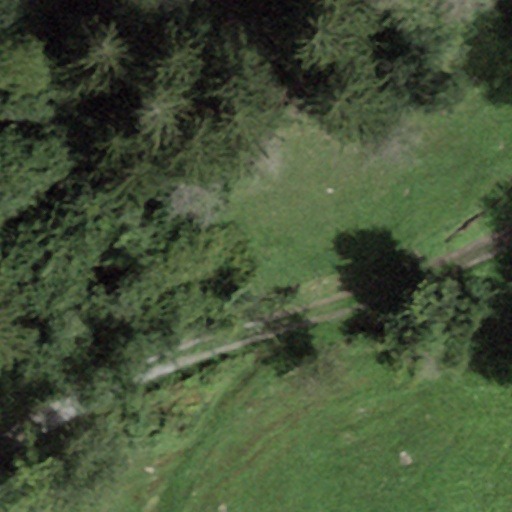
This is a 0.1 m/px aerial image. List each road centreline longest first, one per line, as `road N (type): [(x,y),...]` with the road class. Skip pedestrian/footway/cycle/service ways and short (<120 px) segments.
road 1 (track): [(0,441),(192,355),(396,287)]
road 2 (track): [(396,287),(511,231)]
